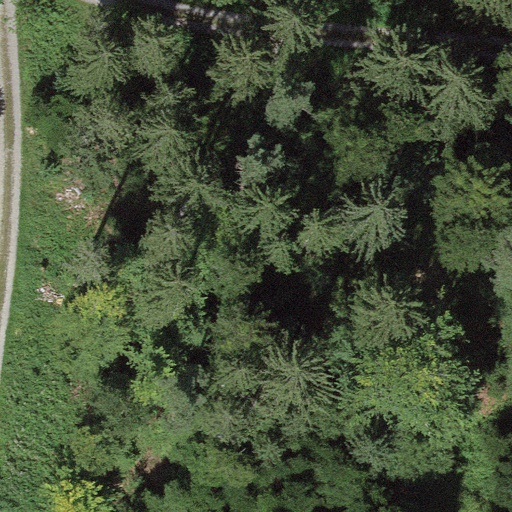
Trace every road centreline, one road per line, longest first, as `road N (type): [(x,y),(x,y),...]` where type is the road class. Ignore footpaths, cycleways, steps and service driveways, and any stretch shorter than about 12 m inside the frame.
road 1 (track): [(511,47),(238,21),(133,0)]
road 2 (track): [(7,0),(14,84),(0,351)]
